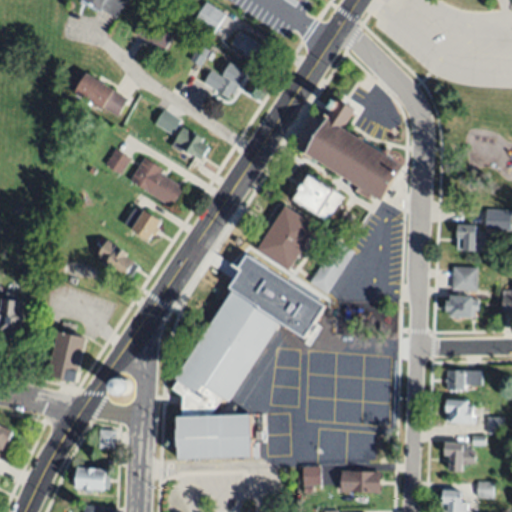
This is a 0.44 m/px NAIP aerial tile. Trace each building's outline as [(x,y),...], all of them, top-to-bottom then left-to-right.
[(124,0),(113,17),(112,20),(99,12),(97,11),(97,12),(78,2),(79,0),(124,0)] [(206,1),(226,14),(213,34),(193,20),(206,1)] [(175,33),(164,52),(137,35),(147,18),(156,24),(156,21),(175,33)] [(240,31),(265,46),(262,51),(265,53),(261,60),(257,58),(256,61),(231,45),(240,31)] [(190,60),(199,44),(210,51),(201,66),(190,60)] [(204,83),(213,70),(222,76),(231,62),(247,74),(233,95),(230,93),(226,99),(218,93),(218,92),(204,83)] [(126,100),(115,119),(100,109),(97,114),(70,98),(69,97),(72,92),(83,74),(84,74),(126,100)] [(376,207),(366,201),(365,202),(350,192),(350,191),(307,163),(305,162),(300,159),(304,152),(292,144),(311,115),(315,118),(326,100),(336,106),(336,105),(350,113),(340,129),(401,168),(376,207)] [(177,126),(182,130),(183,129),(191,134),(192,134),(203,141),(201,143),(207,148),(199,161),(192,156),(189,161),(180,154),(170,148),(177,138),(171,135),(170,137),(153,125),(163,111),(179,122),(177,126)] [(115,149),(131,159),(121,175),(105,165),(115,149)] [(130,180),(145,157),(164,170),(161,174),(183,188),(171,207),(130,180)] [(341,202),(325,226),(316,220),(316,221),(290,204),(295,195),(300,187),(301,188),(307,180),(341,202)] [(124,223),(136,206),(143,211),(145,209),(161,221),(157,227),(160,229),(154,237),(152,235),(148,240),(124,223)] [(486,225),(485,209),(502,209),(503,225),(486,225)] [(252,254),(281,211),(312,231),(283,274),(252,254)] [(458,224),(477,225),(477,231),(486,232),(486,248),(483,248),(483,251),(458,250),(459,238),(458,238),(458,224)] [(97,257),(109,239),(128,253),(127,256),(135,262),(134,263),(139,266),(129,279),(126,277),(125,277),(117,272),(115,274),(113,272),(110,272),(108,271),(106,269),(105,266),(105,264),(97,257)] [(354,251),(327,294),(309,282),(337,240),(354,251)] [(50,259),(66,261),(64,277),(49,275),(50,259)] [(453,267),(479,267),(478,290),(453,289),(453,267)] [(22,288),(23,269),(41,270),(40,289),(22,288)] [(511,313),(503,313),(504,291),(511,291),(511,313)] [(249,418),(209,418),(223,400),(229,403),(280,324),(234,292),(173,391),(183,398),(183,418),(176,419),(176,459),(249,457),(249,418)] [(18,339),(0,338),(0,309),(1,309),(2,298),(6,299),(7,293),(18,294),(17,302),(22,303),(21,311),(24,311),(23,323),(20,323),(18,339)] [(479,300),(479,311),(476,311),(475,316),(461,315),(459,319),(457,319),(454,317),(451,316),(451,311),(446,311),(447,301),(451,301),(452,296),(473,297),(473,299),(479,300)] [(59,331),(87,339),(77,381),(66,379),(65,381),(60,380),(60,378),(49,375),(59,331)] [(245,395),(272,352),(286,361),(259,403),(245,395)] [(482,371),(481,386),(465,385),(465,391),(447,390),(448,383),(445,383),(446,378),(447,379),(448,370),(482,371)] [(119,395),(116,392),(115,385),(117,382),(119,379),(124,378),(127,378),(131,382),(131,387),(130,392),(127,394),(123,395),(120,395),(119,395)] [(448,400),(469,401),(469,407),(474,407),(473,415),(476,415),(475,424),(446,422),(448,400)] [(488,434),(489,417),(505,418),(504,434),(488,434)] [(0,424),(13,430),(11,435),(14,436),(8,451),(3,449),(0,449),(0,424)] [(99,430),(116,431),(115,449),(98,449),(99,430)] [(472,445),(473,436),(486,436),(486,445),(472,445)] [(446,442),(464,443),(464,445),(468,445),(468,448),(472,449),(472,451),(476,451),(476,464),(463,464),(462,471),(451,470),(451,466),(447,465),(447,455),(445,455),(446,442)] [(303,466),(319,466),(319,484),(303,484),(303,466)] [(111,472),(109,490),(101,489),(101,492),(95,492),(95,489),(92,489),(91,493),(82,492),(83,489),(72,488),(74,473),(77,473),(78,467),(106,469),(106,472),(111,472)] [(340,495),(341,474),(380,475),(379,496),(340,495)] [(477,497),(478,482),(494,483),(493,498),(477,497)] [(467,502),(466,511),(442,511),(443,500),(443,501),(445,489),(463,490),(461,502),(467,502)]
